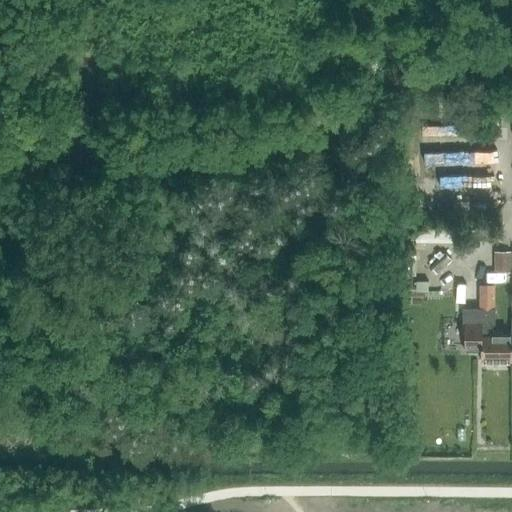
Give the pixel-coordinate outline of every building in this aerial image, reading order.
[(454,224),(416,225),(416,239),(454,239),(454,224)] [(443,250),(428,265),(437,274),(452,259),(443,250)] [(510,252),(493,252),(493,273),(510,273),(510,252)] [(478,285),(478,309),(494,309),(494,285),(478,285)] [(462,309),(462,324),(465,324),(465,351),(481,351),(481,361),(511,361),(511,336),(492,336),(492,324),(494,324),(494,309),(478,309),(462,309)]
